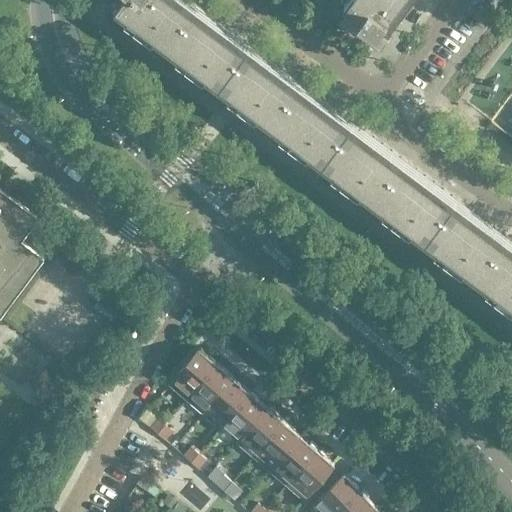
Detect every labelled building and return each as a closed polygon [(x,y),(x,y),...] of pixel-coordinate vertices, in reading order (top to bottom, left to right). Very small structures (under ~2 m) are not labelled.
[(405,160),(230,29),(191,0),(121,0),(113,11),(127,22),(131,17),(147,29),(143,34),(178,60),(182,55),(198,68),(195,72),(230,99),(234,94),(250,106),(247,111),(281,137),(285,132),(301,145),(298,149),(333,176),(337,171),(353,183),(350,188),(372,205),(405,160)] [(382,39),(411,0),(342,0),(363,16),(359,22),(382,39)] [(511,239),(486,221),(405,160),(372,205),(385,214),(388,210),(405,222),(401,227),(436,253),(440,248),(456,261),(453,265),(488,291),(491,287),(508,299),(504,304),(511,309),(511,239)] [(0,310),(41,255),(18,238),(36,215),(0,188),(0,310)] [(189,395),(217,362),(200,348),(172,380),(189,395)] [(206,410),(234,377),(217,362),(189,395),(206,410)] [(222,424),(251,391),(234,377),(206,410),(222,424)] [(239,438),(267,405),(251,391),(222,424),(239,438)] [(253,456),(284,420),(267,405),(239,438),(236,441),(253,456)] [(157,432),(165,423),(158,417),(150,426),(157,432)] [(270,470),(301,434),(284,420),(253,456),(270,470)] [(165,439),(173,430),(165,423),(157,432),(165,439)] [(287,484),(317,448),(318,447),(311,441),(310,442),(301,434),(270,470),(287,484)] [(191,461),(199,452),(192,445),(184,455),(191,461)] [(304,499),(335,463),(317,448),(287,484),(304,499)] [(199,468),(207,458),(199,452),(191,461),(199,468)] [(225,490),(233,480),(224,473),(216,483),(225,490)] [(323,511),(336,511),(361,489),(345,473),(314,502),(323,511)] [(145,484),(148,481),(141,476),(137,483),(141,485),(145,484)] [(233,497),(241,488),(233,480),(225,490),(233,497)] [(368,511),(376,505),(368,496),(369,495),(363,489),(362,490),(361,489),(336,511),(368,511)] [(177,501),(168,495),(164,501),(173,507),(177,501)] [(175,511),(186,511),(189,509),(179,502),(173,510),(175,511)] [(250,511),(263,511),(266,509),(258,502),(250,511)]
